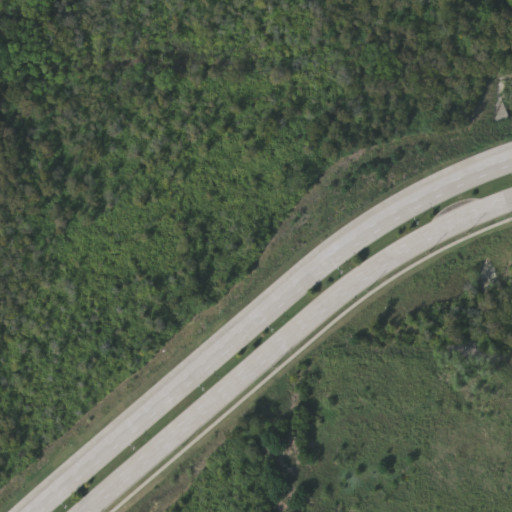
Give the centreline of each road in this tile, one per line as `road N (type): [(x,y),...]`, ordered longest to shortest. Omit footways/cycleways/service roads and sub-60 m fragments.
road 1 (primary): [(511,156),(307,272),(32,511)]
road 2 (primary): [(88,511),(329,302),(397,252),(511,196)]
